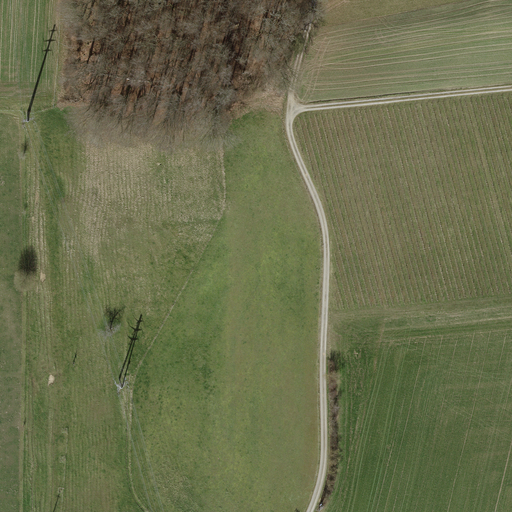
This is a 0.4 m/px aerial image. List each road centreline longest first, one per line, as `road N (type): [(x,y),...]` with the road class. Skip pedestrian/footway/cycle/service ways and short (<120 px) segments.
road 1 (track): [(311,511),(326,462),(325,233),(286,111),(306,66),(319,0)]
road 2 (track): [(286,111),(511,91)]
